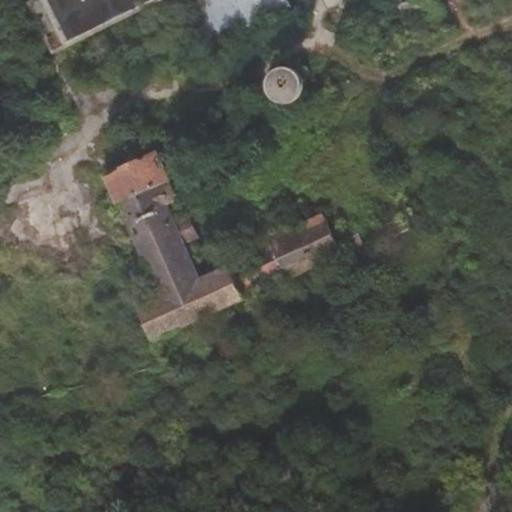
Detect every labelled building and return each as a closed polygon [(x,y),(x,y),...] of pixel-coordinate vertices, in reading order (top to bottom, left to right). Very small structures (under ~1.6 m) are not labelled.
[(158,0),(40,0),(33,4),(55,51),(158,0)] [(294,5),(291,0),(174,0),(199,52),(294,5)] [(412,26),(439,13),(432,0),(416,0),(402,7),(412,26)] [(282,127),(290,123),(286,116),(205,161),(194,167),(201,180),(284,132),(282,127)] [(107,179),(120,204),(121,203),(170,180),(171,180),(159,153),(107,179)] [(121,203),(120,204),(122,208),(162,295),(140,306),(157,342),(248,302),(245,294),(288,275),(273,247),(204,278),(189,245),(178,221),(172,207),(178,195),(171,180),(170,180),(121,203)] [(270,238),(273,247),(288,275),(290,281),(343,258),(324,213),(270,238)] [(192,215),(178,221),(189,245),(203,238),(192,215)]
